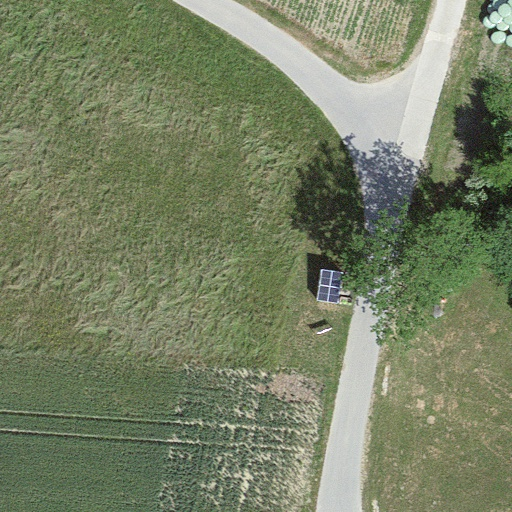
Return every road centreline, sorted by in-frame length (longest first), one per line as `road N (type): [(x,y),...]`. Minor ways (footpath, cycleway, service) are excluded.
road 1 (track): [(339,511),(399,168),(335,88),(288,49),(200,0)]
road 2 (track): [(399,168),(454,0)]
